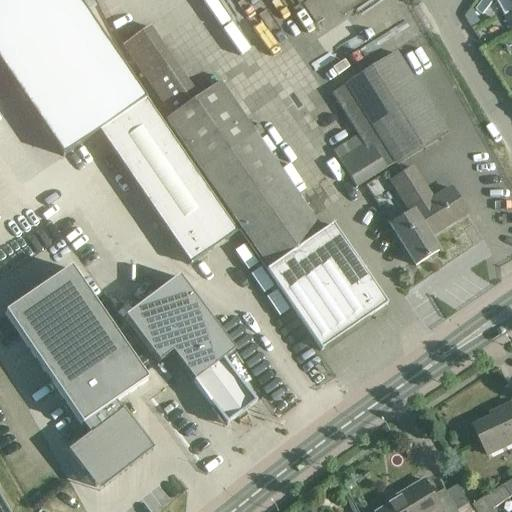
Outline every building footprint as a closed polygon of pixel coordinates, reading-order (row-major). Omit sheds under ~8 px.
[(68,0),(18,35),(6,43),(79,148),(99,134),(145,102),(93,26),(75,0),(68,0)] [(122,46),(121,47),(170,118),(166,121),(269,272),(266,274),(310,339),(319,352),(386,306),(377,293),(336,233),(326,240),(220,84),(198,99),(149,28),(145,30),(122,46)] [(353,185),(441,130),(395,55),(345,86),(332,95),(357,136),(332,151),(353,185)] [(69,208),(88,197),(25,90),(0,104),(0,146),(49,230),(74,216),(69,208)] [(332,100),(312,111),(324,132),(344,121),(332,100)] [(145,102),(99,134),(190,266),(236,234),(145,102)] [(434,199),(413,166),(392,180),(412,213),(437,252),(438,252),(429,238),(467,215),(450,189),(434,199)] [(437,252),(412,213),(390,227),(415,266),(437,252)] [(118,409),(114,403),(148,380),(147,379),(73,271),(70,266),(3,312),(81,426),(82,425),(88,433),(66,450),(95,487),(148,446),(119,408),(118,409)] [(159,365),(172,355),(225,426),(255,404),(223,362),(235,353),(178,278),(124,319),(159,365)] [(500,414),(474,427),(488,456),(511,444),(511,404),(499,411),(500,414)] [(443,511),(425,481),(396,498),(398,502),(379,511),(443,511)] [(458,486),(446,493),(457,511),(469,504),(458,486)] [(511,497),(507,489),(507,490),(504,486),(473,506),(476,511),(494,511),(493,510),(511,497)] [(8,511),(0,496),(0,511),(8,511)]
